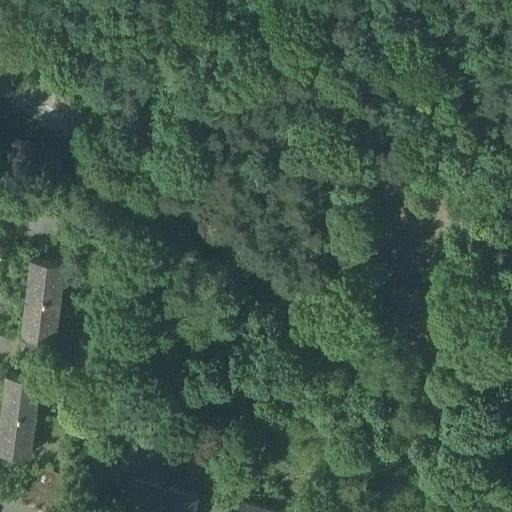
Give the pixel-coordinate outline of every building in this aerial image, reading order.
[(56,337),(65,263),(29,259),(20,333),(56,337)] [(460,324),(419,296),(397,329),(438,357),(460,324)] [(0,448),(33,452),(41,378),(5,374),(0,417),(0,448)] [(196,511),(200,497),(131,478),(121,511),(196,511)] [(285,511),(240,499),(236,511),(285,511)]
